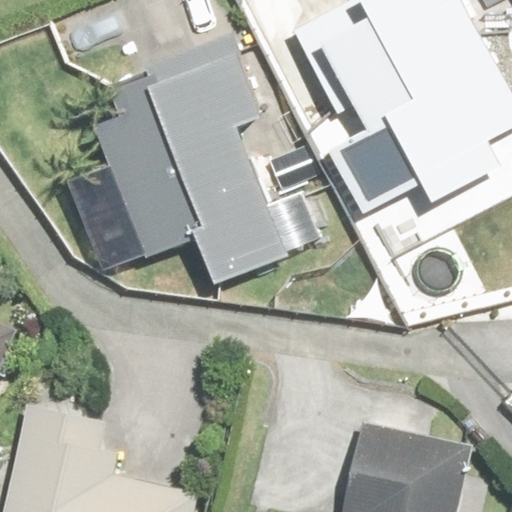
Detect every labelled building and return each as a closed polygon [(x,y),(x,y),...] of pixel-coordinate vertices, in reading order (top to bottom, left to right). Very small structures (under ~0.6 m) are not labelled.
[(511,160),(501,139),(511,133),(511,131),(448,11),(463,3),(461,0),(365,0),(348,9),(359,30),(308,56),(353,140),(372,131),(417,216),(511,165),(511,160)] [(105,124),(155,256),(203,239),(220,285),(295,257),(289,242),(326,228),(312,191),(276,205),(245,121),(269,112),(241,36),(150,70),(153,78),(120,90),(129,115),(105,124)] [(0,380),(19,342),(0,332),(0,380)] [(110,420),(77,414),(81,392),(38,384),(14,511),(192,511),(196,493),(113,478),(117,457),(104,455),(110,420)] [(366,422),(360,474),(340,511),(492,511),(494,478),(477,477),(476,441),(366,422)]
